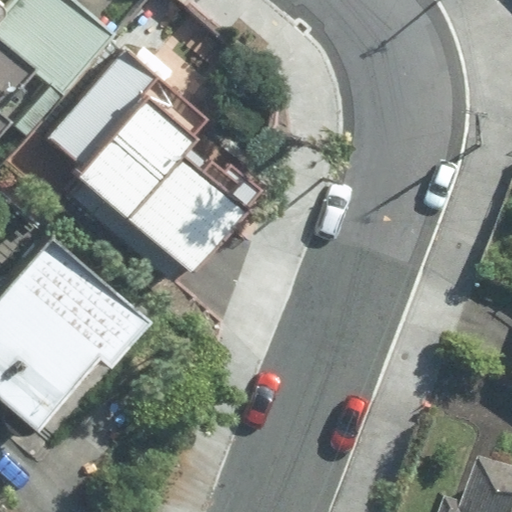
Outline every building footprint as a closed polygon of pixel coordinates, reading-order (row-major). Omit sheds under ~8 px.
[(0,0),(0,131),(14,117),(26,128),(118,27),(88,0),(0,0)] [(88,161),(151,87),(165,70),(130,40),(52,130),(88,161)] [(138,205),(190,142),(200,130),(151,87),(88,161),(138,205)] [(190,142),(138,205),(202,260),(255,198),(190,142)] [(0,292),(0,386),(47,424),(105,350),(119,360),(164,302),(58,218),(0,292)] [(511,511),(511,468),(495,463),(477,511),(511,511)]
